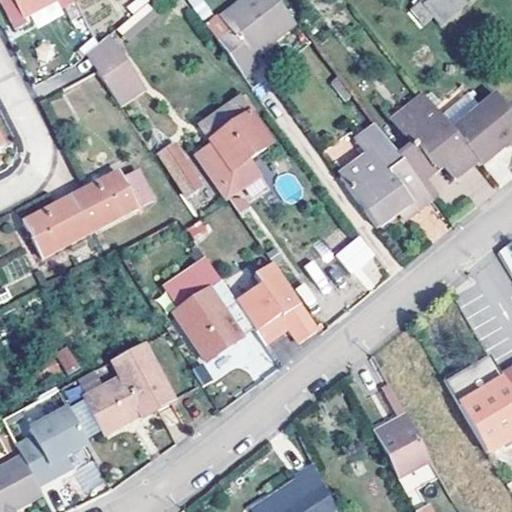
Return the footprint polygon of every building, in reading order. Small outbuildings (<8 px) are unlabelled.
[(75,1),(74,0),(5,0),(2,2),(18,34),(29,28),(24,18),(56,1),(60,8),(75,1)] [(141,0),(139,2),(145,9),(155,0),(141,0)] [(203,0),(188,0),(202,20),(212,13),(203,0)] [(235,36),(219,48),(243,78),(259,65),(253,58),(295,24),(276,0),(248,0),(223,20),(229,27),(235,36)] [(417,0),(440,28),(468,4),(464,0),(417,0)] [(148,8),(119,34),(129,46),(158,20),(148,8)] [(212,40),(219,48),(235,36),(229,27),(212,40)] [(102,80),(126,63),(113,45),(89,62),(100,77),(102,80)] [(147,92),(126,63),(102,80),(123,110),(147,92)] [(476,161),(479,166),(511,140),(511,114),(498,96),(453,132),(476,161)] [(454,180),(476,161),(453,132),(424,97),(409,110),(416,119),(401,131),(412,146),(398,157),(416,179),(428,171),(439,162),(445,169),(454,180)] [(219,138),(212,143),(214,145),(197,157),(220,190),(239,193),(262,177),(251,162),(272,146),(239,101),(208,124),(219,138)] [(394,122),(401,131),(416,119),(409,110),(394,122)] [(202,128),(212,143),(219,138),(208,124),(202,128)] [(430,197),(416,179),(398,157),(375,127),(357,142),(368,156),(339,179),(376,229),(399,212),(394,205),(406,196),(411,202),(416,209),(430,197)] [(165,154),(191,193),(205,183),(177,145),(165,154)] [(428,171),(434,179),(445,169),(439,162),(428,171)] [(416,179),(430,197),(436,192),(429,183),(434,179),(428,171),(416,179)] [(72,200),(91,236),(153,203),(141,179),(125,188),(118,175),(72,200)] [(205,183),(191,193),(206,213),(219,203),(205,183)] [(239,193),(220,190),(228,201),(239,193)] [(394,205),(399,212),(411,202),(406,196),(394,205)] [(44,262),(91,236),(72,200),(25,225),(44,262)] [(195,243),(211,233),(202,219),(187,229),(195,243)] [(334,258),(349,277),(372,259),(357,240),(334,258)] [(510,272),(511,271),(511,243),(499,250),(510,272)] [(300,344),(319,331),(274,266),(231,296),(255,332),(265,346),(289,329),(300,344)] [(208,363),(255,332),(231,296),(223,285),(177,316),(208,363)] [(54,354),(68,375),(80,367),(67,346),(54,354)] [(135,354),(115,364),(127,386),(111,394),(108,390),(88,401),(107,436),(143,417),(144,419),(175,403),(146,348),(135,354)] [(488,455),(511,440),(511,395),(500,375),(492,362),(449,388),(488,455)] [(511,368),(500,375),(511,395),(511,368)] [(400,421),(408,417),(390,386),(383,390),(400,421)] [(26,462),(40,490),(76,471),(70,460),(91,450),(71,413),(33,433),(37,441),(19,450),(26,462)] [(400,421),(394,425),(397,430),(377,441),(400,482),(433,462),(408,417),(400,421)] [(375,436),(377,441),(397,430),(394,425),(375,436)] [(0,511),(17,511),(44,498),(40,490),(26,462),(0,475),(0,511)] [(334,511),(337,510),(318,469),(254,511),(334,511)]
